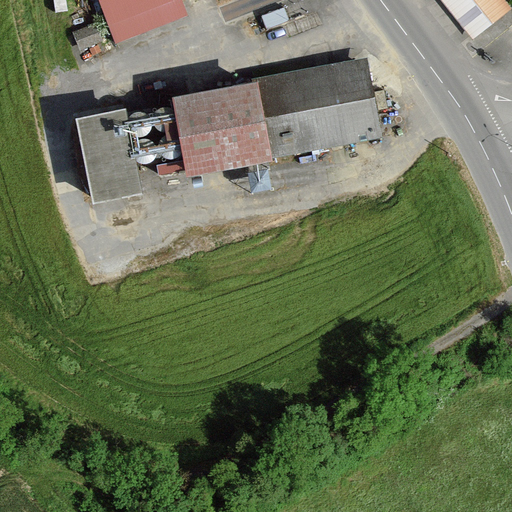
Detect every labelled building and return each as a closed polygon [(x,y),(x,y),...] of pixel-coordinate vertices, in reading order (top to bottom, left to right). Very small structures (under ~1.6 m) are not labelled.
[(178,0),(100,0),(115,39),(183,12),(178,0)] [(449,0),(479,37),(511,11),(511,6),(507,0),(449,0)] [(95,26),(75,34),(81,49),(101,41),(95,26)] [(377,136),(364,63),(254,83),(256,89),(177,104),(190,177),(270,162),(269,155),(377,136)] [(165,111),(163,111),(158,112),(155,116),(153,120),(153,126),(157,131),(162,134),(167,134),(173,131),(176,127),(177,121),(175,116),(171,112),(165,111)] [(139,197),(124,114),(77,123),(92,206),(139,197)] [(138,114),(137,115),(132,116),(128,120),(127,124),(127,130),(130,135),(136,138),(141,138),(146,135),(149,131),(150,125),(148,120),(144,116),(138,114)] [(170,139),(168,139),(164,141),(160,145),(158,149),(159,155),(162,160),(167,162),(172,163),(178,160),(181,156),(182,149),(180,144),(176,141),(170,139)] [(144,142),(142,142),(138,144),(134,148),(132,152),(133,158),(136,163),(141,166),(146,166),(152,163),(155,159),(156,153),(154,148),(150,144),(144,142)]
